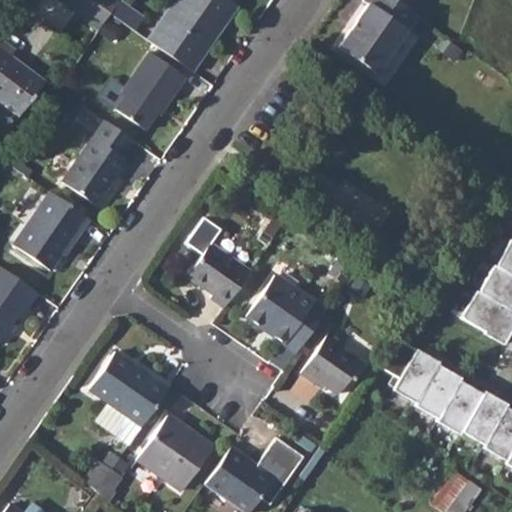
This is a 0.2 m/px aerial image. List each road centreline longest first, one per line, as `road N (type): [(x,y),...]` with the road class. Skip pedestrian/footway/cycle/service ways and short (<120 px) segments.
road 1 (residential): [(306,0),(101,294)]
road 2 (residential): [(101,294),(0,440)]
road 3 (residential): [(101,294),(231,386)]
